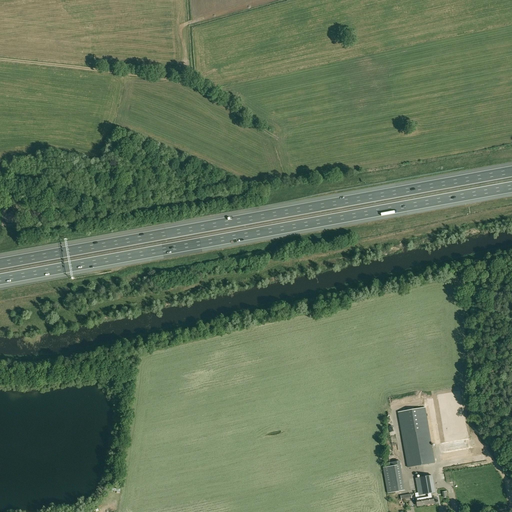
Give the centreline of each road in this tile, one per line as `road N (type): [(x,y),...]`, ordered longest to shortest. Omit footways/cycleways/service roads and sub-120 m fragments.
road 1 (motorway): [(511,170),(0,263)]
road 2 (motorway): [(0,279),(511,186)]
